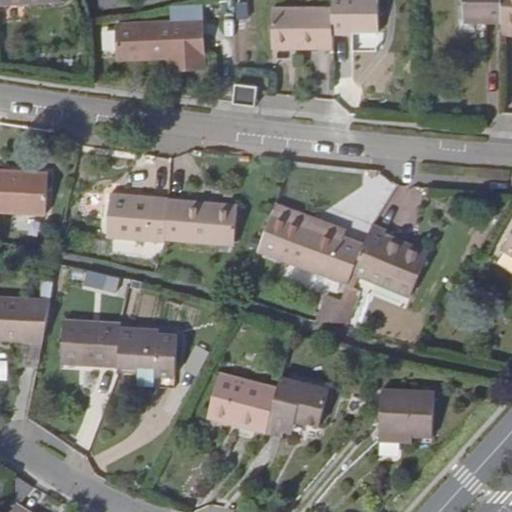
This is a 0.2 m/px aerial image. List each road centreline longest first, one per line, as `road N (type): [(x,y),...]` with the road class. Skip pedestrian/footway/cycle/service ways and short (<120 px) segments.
road 1 (residential): [(511,152),(256,132),(0,93)]
road 2 (residential): [(0,440),(90,497),(131,511)]
